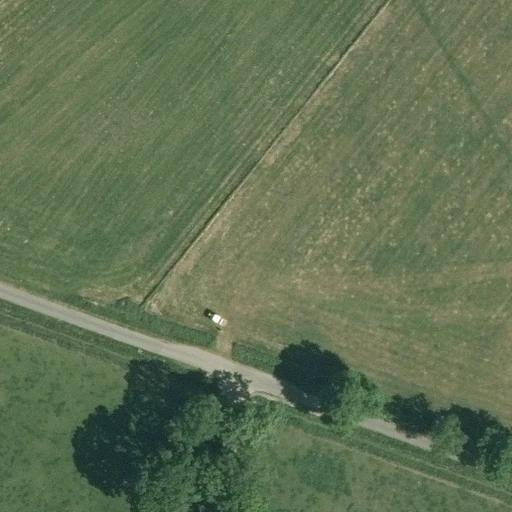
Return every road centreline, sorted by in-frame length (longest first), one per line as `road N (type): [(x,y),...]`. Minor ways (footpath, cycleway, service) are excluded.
road 1 (unclassified): [(511,475),(0,292)]
road 2 (unknown): [(243,379),(222,511)]
